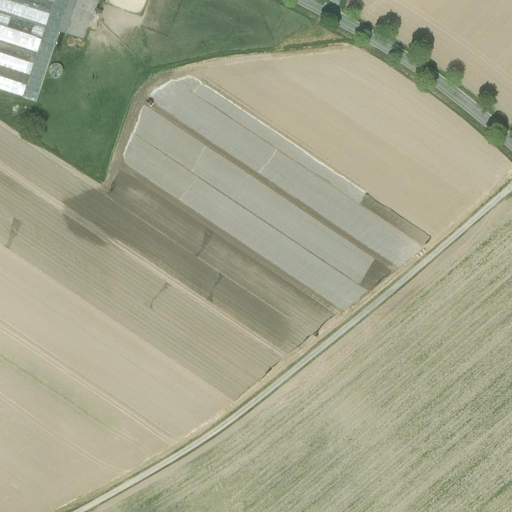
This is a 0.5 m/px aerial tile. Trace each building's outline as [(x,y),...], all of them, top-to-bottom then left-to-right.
[(53,5),(36,0),(0,0),(0,12),(46,27),(53,5)] [(54,0),(54,2),(53,5),(46,27),(45,31),(37,53),(37,55),(23,99),(36,103),(58,34),(67,6),(69,0),(54,0)] [(81,0),(69,0),(67,6),(79,10),(81,0)] [(91,0),(81,0),(79,10),(86,12),(94,15),(98,2),(91,0)] [(67,6),(58,34),(77,40),(86,12),(79,10),(67,6)] [(45,31),(0,16),(0,40),(37,53),(45,31)] [(37,55),(0,42),(0,91),(23,99),(37,55)] [(60,73),(60,71),(60,69),(58,67),(57,66),(54,65),(52,66),(51,67),(49,69),(49,71),(49,73),(51,75),(52,76),(55,76),(57,76),(58,75),(60,73)]
